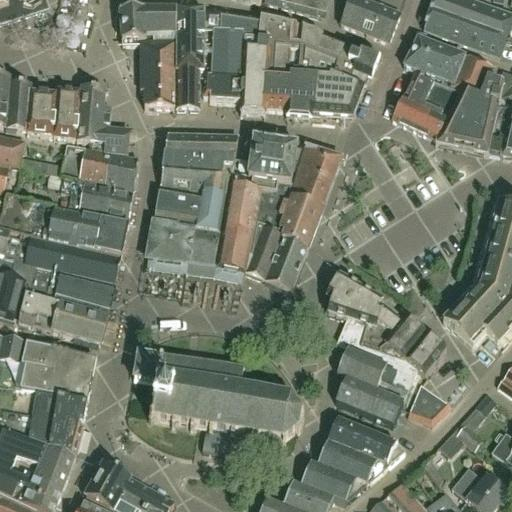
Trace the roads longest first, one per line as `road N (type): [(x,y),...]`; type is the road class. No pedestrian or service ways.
road 1 (residential): [(393,61),(299,24),(115,0)]
road 2 (residential): [(417,228),(356,143),(393,61)]
